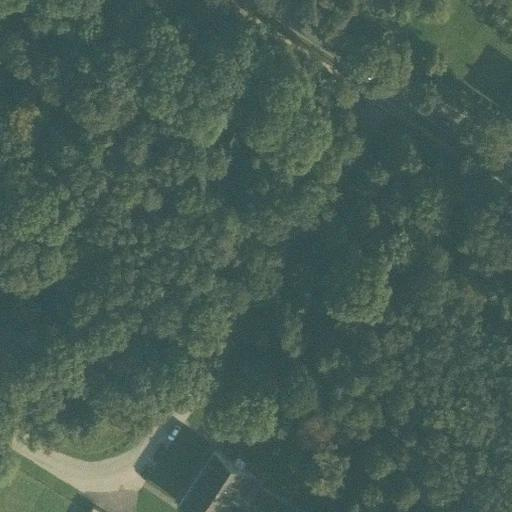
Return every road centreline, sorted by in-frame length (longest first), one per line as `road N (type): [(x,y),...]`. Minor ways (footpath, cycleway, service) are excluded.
road 1 (unclassified): [(384,112),(129,471),(84,480),(0,432)]
road 2 (secondary): [(267,0),(396,84)]
road 3 (secondary): [(396,84),(511,160)]
